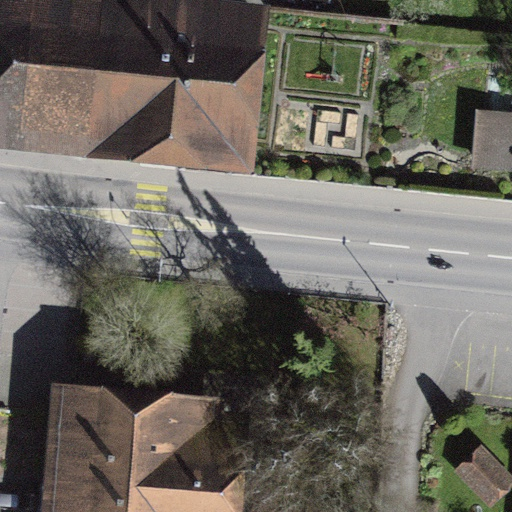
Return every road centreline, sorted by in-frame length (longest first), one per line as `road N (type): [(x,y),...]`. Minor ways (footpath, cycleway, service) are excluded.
road 1 (primary): [(0,202),(438,251)]
road 2 (residential): [(402,511),(404,419),(432,327),(438,251)]
